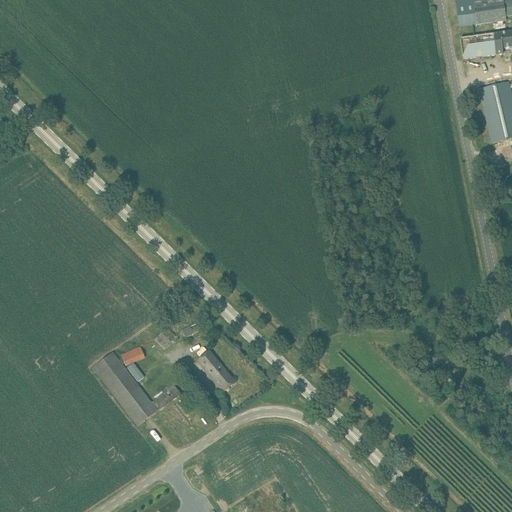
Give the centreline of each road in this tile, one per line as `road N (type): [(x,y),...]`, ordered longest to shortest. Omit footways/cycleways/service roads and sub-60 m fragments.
road 1 (primary): [(431,511),(0,90)]
road 2 (unclassified): [(511,371),(438,0)]
road 3 (unclassified): [(402,511),(314,425),(267,411),(233,423),(101,511)]
